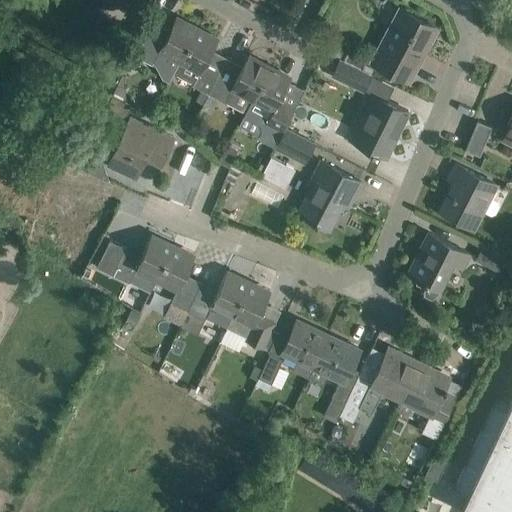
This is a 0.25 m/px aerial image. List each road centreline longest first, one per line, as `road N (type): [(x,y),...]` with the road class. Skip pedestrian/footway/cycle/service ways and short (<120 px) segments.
road 1 (residential): [(465,39),(386,249),(361,275)]
road 2 (residential): [(361,275),(322,276),(148,212)]
